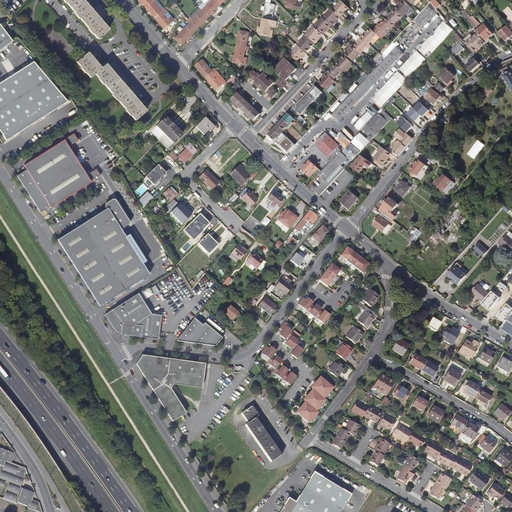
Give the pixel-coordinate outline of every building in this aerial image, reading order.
[(93,33),(98,39),(109,29),(84,0),(63,0),(66,3),(67,3),(75,12),(74,13),(79,18),(80,18),(89,28),(88,29),(93,34),(93,33)] [(168,19),(161,10),(153,1),(155,0),(139,0),(159,22),(157,24),(159,27),(161,25),(163,28),(174,20),(171,16),(168,19)] [(155,0),(153,1),(161,10),(163,8),(156,0),(155,0)] [(192,20),(190,17),(187,21),(189,23),(175,38),(182,45),(211,14),(213,16),(217,12),(215,10),(224,0),(210,0),(211,0),(202,10),(192,20)] [(287,3),(286,7),(301,10),(302,4),(297,4),(297,0),(284,0),(284,3),(287,3)] [(341,0),(333,9),(341,17),(349,8),(341,0)] [(432,0),(431,1),(437,8),(441,5),(437,0),(432,0)] [(396,9),(404,16),(412,7),(406,1),(401,7),(400,5),(396,9)] [(279,16),(277,15),(274,15),(276,5),(266,3),(260,34),(272,37),(274,30),(271,30),(272,26),(277,27),(279,16)] [(189,17),(190,17),(192,20),(202,10),(199,7),(189,17)] [(333,9),(324,18),(331,25),(332,26),(341,17),(333,9)] [(393,28),(404,16),(396,9),(385,21),(393,28)] [(465,13),(463,15),(474,28),(477,26),(470,18),(465,13)] [(444,17),(448,23),(452,20),(448,14),(444,17)] [(473,16),(470,18),(477,26),(479,24),(473,16)] [(324,18),(315,27),(322,34),(327,29),(331,25),(324,18)] [(382,39),(393,28),(385,21),(385,20),(380,25),(379,27),(377,26),(373,30),(378,35),(382,39)] [(428,58),(454,29),(444,21),(419,49),(428,58)] [(0,24),(0,23),(0,50),(2,49),(2,50),(13,41),(0,24)] [(485,41),(489,38),(494,34),(485,24),(476,31),(478,33),(485,41)] [(511,31),(507,26),(499,33),(506,41),(511,36),(511,31)] [(315,27),(307,36),(314,44),(318,40),(317,39),(322,34),(315,27)] [(373,30),(371,28),(365,34),(364,33),(361,37),(369,45),(372,42),(372,41),(378,35),(373,30)] [(240,31),(233,62),(246,65),(248,58),(244,57),(246,50),(249,51),(250,47),(247,47),(249,33),(240,31)] [(466,44),(478,33),(476,31),(463,41),(466,44)] [(452,55),(455,57),(468,46),(466,44),(463,41),(456,32),(453,34),(454,35),(460,43),(452,49),(452,50),(450,52),(452,55)] [(468,46),(474,53),(479,49),(478,46),(480,46),(481,47),(486,43),(485,41),(478,33),(466,44),(468,46)] [(298,45),(306,53),(311,48),(314,44),(307,36),(298,45)] [(369,45),(361,37),(358,39),(359,40),(353,47),(361,54),(361,55),(370,45),(369,45)] [(290,54),(296,61),(301,56),(302,57),(306,53),(298,45),(290,54)] [(361,54),(353,47),(352,46),(348,50),(344,55),(352,63),(361,54)] [(397,48),(333,115),(339,121),(403,54),(397,48)] [(417,50),(400,69),(409,77),(427,59),(417,50)] [(88,52),(77,61),(81,67),(80,67),(85,73),(86,72),(90,78),(95,73),(99,78),(98,79),(103,84),(104,84),(113,94),(112,94),(117,100),(118,100),(126,109),(125,110),(130,116),(131,115),(135,120),(147,110),(106,63),(102,67),(88,52)] [(345,74),(354,65),(352,63),(344,55),(335,64),(343,72),(345,74)] [(480,64),(481,63),(477,57),(466,67),(471,73),(480,65),(480,64)] [(282,61),(275,69),(282,76),(279,80),(280,81),(277,84),(282,89),(285,85),(288,82),(287,81),(289,78),(290,79),(290,80),(291,79),(292,79),(292,78),(292,77),(291,76),(297,69),(287,59),(283,63),(282,61)] [(217,90),(224,84),(215,73),(217,71),(214,68),(212,70),(203,60),(196,66),(217,90)] [(0,130),(7,141),(68,101),(34,61),(0,82),(0,130)] [(335,64),(326,73),(334,81),(340,75),(343,72),(335,64)] [(503,76),(511,91),(511,67),(506,70),(507,73),(503,76)] [(446,68),(439,76),(449,84),(456,76),(446,68)] [(254,71),(248,77),(252,80),(253,79),(256,82),(255,82),(258,86),(262,90),(266,93),(266,92),(269,95),(268,96),(272,99),(278,93),(274,90),(275,89),(272,86),(275,83),(272,80),(270,82),(266,78),(268,76),(264,73),(261,76),(258,73),(257,74),(254,71)] [(318,82),(327,91),(335,82),(334,81),(326,73),(318,82)] [(224,84),(228,89),(235,82),(232,78),(224,84)] [(428,80),(424,84),(431,91),(426,97),(435,104),(441,96),(432,89),(434,86),(428,80)] [(438,82),(434,86),(441,93),(445,89),(438,82)] [(309,95),(317,88),(315,86),(307,93),(309,95)] [(303,102),(296,109),(302,115),(322,93),(317,88),(309,95),(307,93),(301,100),(303,102)] [(235,103),(234,104),(237,106),(240,109),(241,108),(246,113),(245,114),(251,120),(252,118),(255,121),(261,114),(239,93),(233,100),(235,103)] [(294,107),(296,109),(303,102),(301,100),(294,107)] [(359,117),(367,124),(382,108),(381,108),(384,106),(381,104),(379,106),(374,101),(359,117)] [(408,114),(416,121),(422,115),(414,108),(408,114)] [(383,109),(368,125),(364,129),(371,135),(367,139),(370,142),(373,139),(392,118),(383,109)] [(289,114),(268,136),(268,139),(271,142),(273,142),(278,138),(279,139),(284,133),(283,132),(288,126),(289,128),(294,122),(293,121),(295,119),(289,114)] [(407,132),(413,126),(404,117),(398,123),(407,132)] [(166,118),(158,127),(172,142),(181,133),(166,118)] [(205,118),(196,127),(204,135),(209,130),(211,132),(214,128),(208,122),(208,121),(205,118)] [(393,152),(399,156),(413,140),(407,134),(406,134),(400,129),(395,136),(401,140),(400,142),(396,142),(391,148),(394,150),(393,152)] [(296,145),(284,133),(279,139),(276,141),(288,153),(296,145)] [(326,133),(316,144),(329,157),(339,146),(326,133)] [(18,176),(41,213),(50,207),(51,208),(101,176),(97,169),(88,175),(70,147),(79,141),(74,134),(25,166),(28,170),(18,176)] [(478,139),(468,154),(475,159),(486,145),(478,139)] [(181,154),(187,160),(196,151),(189,143),(186,147),(187,148),(181,154)] [(384,148),(382,146),(379,150),(381,151),(375,158),(384,165),(392,154),(384,148)] [(213,162),(214,163),(217,166),(218,168),(230,156),(225,150),(213,162)] [(172,151),(169,155),(175,161),(178,157),(172,151)] [(341,152),(320,174),(328,180),(348,159),(341,152)] [(371,162),(362,155),(359,160),(359,159),(356,163),(355,163),(352,167),(361,173),(365,167),(366,167),(368,166),(371,162)] [(412,165),(408,171),(411,172),(410,174),(411,175),(412,176),(414,176),(414,174),(417,176),(425,164),(416,159),(412,166),(412,165)] [(310,161),(302,169),(310,177),(318,169),(310,161)] [(158,165),(146,177),(154,185),(166,173),(158,165)] [(240,165),(230,174),(241,186),(250,177),(240,165)] [(207,171),(200,177),(204,182),(204,181),(212,189),(218,182),(207,171)] [(435,183),(435,185),(443,192),(452,181),(444,174),(438,181),(436,181),(435,183)] [(403,182),(396,191),(404,197),(411,188),(403,182)] [(169,188),(163,194),(169,201),(175,195),(175,194),(177,192),(171,187),(169,189),(169,188)] [(249,190),(241,198),(250,207),(258,199),(249,190)] [(138,201),(144,207),(154,197),(148,191),(138,201)] [(281,209),(287,201),(274,191),(267,199),(270,202),(267,206),(274,211),(277,206),(281,209)] [(350,191),(341,201),(350,209),(359,198),(350,191)] [(390,198),(380,211),(383,213),(393,220),(394,221),(397,217),(392,214),(399,205),(390,198)] [(58,239),(100,306),(150,274),(121,229),(130,223),(131,223),(116,199),(115,199),(114,199),(113,199),(112,199),(107,203),(106,204),(105,206),(106,207),(106,208),(106,209),(58,239)] [(174,200),(165,208),(167,211),(176,202),(174,200)] [(413,245),(412,247),(419,253),(434,235),(440,239),(467,207),(457,200),(426,236),(425,235),(428,232),(426,230),(418,239),(413,245)] [(434,213),(437,216),(446,205),(443,203),(434,213)] [(508,214),(511,209),(511,207),(507,203),(502,209),(508,214)] [(177,218),(180,221),(184,217),(185,218),(190,213),(182,205),(177,210),(177,211),(175,213),(176,214),(176,215),(177,217),(177,218)] [(310,208),(310,209),(309,210),(310,211),(300,222),(294,229),(297,231),(298,230),(299,230),(300,229),(301,230),(305,224),(309,227),(310,227),(318,215),(319,215),(310,208)] [(291,220),(283,213),(280,216),(279,216),(276,219),(277,220),(275,224),(281,229),(282,228),(287,232),(295,221),(292,219),(291,220)] [(393,220),(383,213),(373,225),(383,232),(393,220)] [(199,214),(183,230),(193,239),(194,238),(198,242),(204,236),(201,233),(204,230),(203,229),(209,223),(199,214)] [(245,223),(241,228),(256,240),(260,235),(262,232),(247,220),(245,223)] [(418,239),(426,230),(430,224),(427,222),(415,237),(418,239)] [(387,234),(393,226),(390,224),(384,232),(387,234)] [(323,226),(312,236),(319,243),(329,233),(323,226)] [(511,234),(510,232),(499,244),(502,247),(503,246),(511,254),(511,252),(511,234)] [(198,244),(209,254),(219,244),(208,233),(198,244)] [(410,243),(413,245),(418,239),(415,237),(410,243)] [(483,257),(488,251),(479,243),(474,248),(483,257)] [(232,253),(240,260),(247,251),(244,248),(244,249),(239,245),(232,253)] [(347,247),(340,256),(362,273),(369,264),(347,247)] [(253,252),(247,260),(257,269),(264,260),(260,257),(253,252)] [(290,259),(298,265),(304,258),(296,252),(290,259)] [(332,264),(319,280),(328,287),(340,270),(332,264)] [(454,283),(457,286),(467,276),(459,269),(461,268),(458,264),(446,277),(450,280),(449,280),(454,284),(454,283)] [(228,277),(222,285),(226,288),(232,280),(228,277)] [(286,294),(292,286),(281,278),(275,286),(286,294)] [(485,301),(492,292),(480,282),(473,290),(485,301)] [(369,289),(361,300),(370,307),(379,296),(369,289)] [(121,334),(159,339),(160,333),(158,333),(161,315),(152,314),(144,301),(148,298),(143,290),(105,314),(116,331),(121,333),(121,334)] [(492,292),(485,301),(482,304),(490,311),(500,298),(492,292)] [(253,301),(257,296),(253,294),(248,300),(251,303),(253,301)] [(270,315),(277,307),(265,297),(259,306),(270,315)] [(303,298),(298,304),(318,319),(323,324),(330,315),(324,311),(323,313),(320,310),(322,309),(316,304),(314,306),(312,304),(313,302),(308,298),(306,300),(303,298)] [(501,329),(511,335),(511,307),(507,304),(497,317),(505,323),(501,329)] [(377,315),(363,305),(361,308),(365,311),(357,321),(366,328),(377,315)] [(234,309),(232,307),(230,306),(224,313),(222,310),(219,313),(232,325),(235,322),(232,320),(238,313),(234,309)] [(195,317),(176,342),(186,343),(215,347),(224,336),(206,322),(204,324),(195,317)] [(436,332),(441,323),(432,318),(427,327),(436,332)] [(285,322),(280,328),(283,331),(279,335),(285,339),(287,337),(289,339),(285,345),(291,349),(293,347),(295,349),(291,354),(297,359),(304,350),(298,346),(301,342),(292,336),(295,333),(286,326),(288,324),(285,322)] [(354,327),(346,337),(355,344),(363,334),(354,327)] [(452,328),(446,337),(454,342),(459,332),(452,328)] [(398,339),(392,350),(402,356),(408,345),(398,339)] [(472,358),(475,354),(473,353),(474,351),(476,347),(477,347),(479,343),(474,340),(471,344),(466,341),(460,351),(464,354),(463,355),(467,357),(467,356),(470,357),(472,358)] [(343,342),(335,353),(344,361),(352,350),(343,342)] [(266,346),(261,353),(269,359),(267,362),(275,369),(273,372),(281,379),(290,385),(296,377),(291,372),(289,374),(286,372),(288,370),(282,366),(281,368),(278,366),(282,360),(276,356),(275,358),(272,356),(276,351),(271,346),(269,348),(266,346)] [(485,347),(479,357),(489,364),(493,356),(487,352),(488,350),(485,347)] [(205,363),(142,355),(137,364),(173,421),(186,412),(171,388),(173,384),(202,388),(205,363)] [(410,363),(422,370),(427,361),(415,355),(410,363)] [(489,364),(479,357),(477,360),(487,366),(489,364)] [(502,358),(497,366),(507,372),(511,364),(502,358)] [(333,359),(325,369),(336,378),(344,368),(333,359)] [(427,361),(422,370),(433,376),(438,368),(427,361)] [(450,369),(443,381),(454,386),(460,375),(450,369)] [(381,374),(374,387),(386,395),(394,382),(381,374)] [(332,387),(320,377),(318,380),(317,379),(315,382),(315,383),(311,388),(313,390),(311,392),(310,392),(307,395),(308,395),(304,400),(305,402),(303,404),(300,407),(301,408),(296,413),(308,422),(309,421),(311,422),(317,415),(315,413),(317,411),(315,410),(317,408),(318,410),(325,402),(323,401),(324,399),(323,397),(324,396),(326,398),(332,390),(330,388),(332,387)] [(463,392),(475,399),(479,390),(481,388),(469,381),(463,392)] [(399,386),(394,395),(404,401),(409,392),(399,386)] [(479,390),(475,399),(486,405),(491,397),(479,390)] [(417,397),(412,405),(423,411),(428,403),(417,397)] [(366,414),(369,409),(357,402),(352,410),(359,414),(358,415),(364,418),(365,416),(366,414)] [(511,413),(501,404),(494,413),(505,421),(507,418),(509,419),(511,414),(511,413)] [(245,424),(270,462),(280,455),(255,418),(259,415),(252,406),(241,413),(248,422),(245,424)] [(434,406),(427,417),(438,423),(443,414),(437,410),(438,409),(434,406)] [(383,415),(370,407),(369,409),(366,414),(369,416),(368,418),(378,424),(383,415)] [(455,430),(460,433),(461,432),(467,422),(456,415),(451,424),(457,428),(455,430)] [(384,427),(391,431),(396,422),(386,416),(380,426),(384,428),(384,427)] [(344,431),(351,434),(355,437),(357,433),(356,433),(357,430),(358,431),(360,426),(350,420),(344,431)] [(479,428),(467,422),(461,432),(472,439),(479,428)] [(400,439),(407,443),(408,442),(412,434),(399,426),(394,434),(400,438),(400,439)] [(339,434),(333,445),(341,449),(348,438),(348,439),(351,434),(344,431),(342,429),(339,434)] [(427,440),(413,432),(412,434),(408,442),(411,444),(412,443),(422,449),(427,440)] [(487,437),(480,446),(489,453),(496,444),(487,437)] [(391,444),(382,439),(378,447),(377,447),(374,451),(376,452),(384,456),(391,444)] [(431,442),(425,452),(434,458),(434,459),(437,461),(444,450),(431,442)] [(27,507),(38,511),(42,511),(39,503),(33,501),(35,494),(21,488),(27,471),(26,468),(12,463),(16,453),(0,447),(0,464),(4,466),(3,471),(2,471),(0,475),(0,477),(0,478),(0,483),(4,485),(5,482),(9,483),(3,499),(17,504),(18,503),(27,506),(27,507)] [(511,456),(503,450),(495,460),(505,467),(511,458),(511,456)] [(384,456),(376,452),(370,462),(378,467),(385,457),(384,456)] [(449,466),(453,469),(453,468),(458,460),(447,454),(447,455),(444,453),(439,461),(445,466),(446,465),(449,466)] [(414,471),(420,461),(411,456),(405,466),(414,471)] [(459,471),(458,472),(463,475),(464,474),(468,476),(473,468),(458,459),(458,460),(453,468),(459,471)] [(412,479),(416,472),(414,471),(405,466),(397,480),(406,484),(410,478),(412,479)] [(279,511),(340,511),(351,495),(314,472),(296,502),(288,498),(279,511)] [(471,482),(474,485),(475,483),(483,490),(490,481),(478,472),(471,482)] [(452,480),(442,475),(440,479),(441,480),(439,481),(438,481),(436,484),(446,490),(452,480)] [(446,490),(436,484),(430,495),(439,501),(446,490)] [(492,496),(499,501),(505,493),(495,485),(488,494),(492,497),(492,496)] [(507,507),(511,510),(511,509),(511,498),(508,495),(500,504),(504,506),(505,505),(507,507)] [(466,506),(467,507),(473,511),(476,511),(478,510),(478,509),(477,509),(482,502),(474,496),(466,506)]
